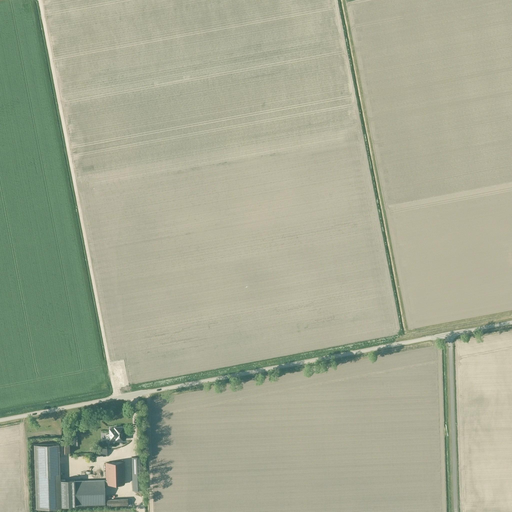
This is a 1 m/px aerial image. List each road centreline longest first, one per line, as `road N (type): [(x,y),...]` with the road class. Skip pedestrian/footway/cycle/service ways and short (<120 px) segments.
road 1 (unclassified): [(0,420),(511,322)]
road 2 (track): [(117,397),(39,0)]
